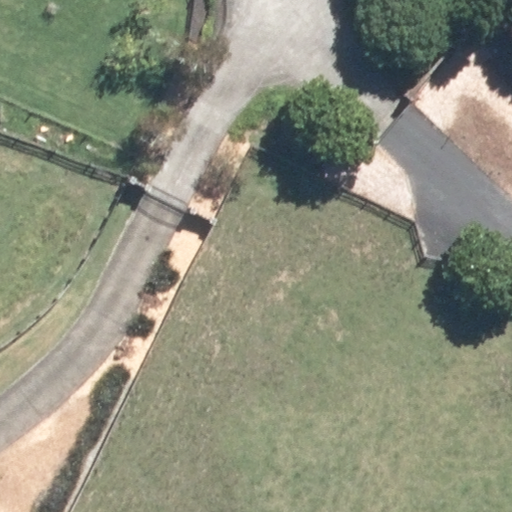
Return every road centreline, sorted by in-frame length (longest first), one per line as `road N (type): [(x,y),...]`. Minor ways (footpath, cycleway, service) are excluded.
road 1 (unknown): [(237,34),(35,391),(0,417)]
road 2 (unknown): [(237,34),(511,277)]
